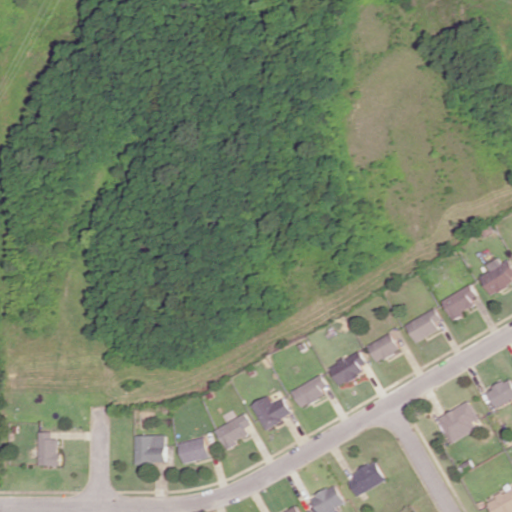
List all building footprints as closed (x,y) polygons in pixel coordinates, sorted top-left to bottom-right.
[(511,282),(511,260),(511,259),(503,263),(500,257),(488,263),(492,270),(482,275),(490,293),(511,282)] [(453,320),(466,315),(463,309),(481,302),(473,285),(443,297),(453,320)] [(415,341),(441,330),(437,321),(442,319),(438,309),(407,321),(415,341)] [(369,344),(377,362),(402,350),(393,332),(369,344)] [(361,364),(367,361),(361,350),(330,366),(340,385),(365,372),(361,364)] [(303,406),(332,390),(323,374),(294,390),(303,406)] [(511,378),(488,389),(496,407),(511,399),(511,378)] [(294,415),(286,397),(275,402),(271,395),(254,403),(266,428),(294,415)] [(439,417),(453,442),(483,426),(469,400),(439,417)] [(219,427),(229,449),(240,444),(239,440),(255,432),(247,414),(219,427)] [(40,465),(63,464),(63,452),(59,452),(59,438),(53,438),(53,431),(39,431),(40,465)] [(139,462),(170,462),(170,434),(139,434),(139,462)] [(182,442),(188,463),(214,456),(208,436),(182,442)] [(386,479),(376,461),(347,477),(357,495),(386,479)] [(328,511),(345,503),(335,483),(310,496),(318,511),(328,511)] [(511,511),(511,488),(489,500),(494,511),(511,511)]
